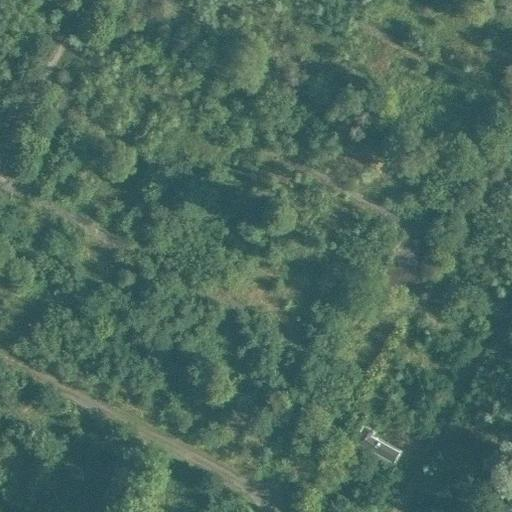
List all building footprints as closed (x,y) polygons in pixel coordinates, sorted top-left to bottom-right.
[(241,0),(223,37),(236,44),(258,0),(241,0)] [(407,20),(415,0),(401,0),(396,15),(407,20)] [(124,37),(140,7),(128,1),(112,31),(124,37)] [(191,2),(184,16),(222,36),(229,22),(191,2)] [(439,7),(430,35),(459,43),(468,15),(439,7)] [(511,46),(511,29),(494,21),(487,35),(511,46)] [(0,41),(0,55),(19,65),(36,30),(25,24),(14,47),(0,41)] [(160,62),(173,34),(160,28),(147,56),(160,62)] [(311,70),(326,38),(315,33),(300,64),(311,70)] [(332,78),(345,86),(369,43),(355,36),(332,78)] [(193,43),(180,77),(193,82),(206,48),(193,43)] [(225,64),(232,52),(218,45),(212,57),(225,64)] [(459,52),(455,65),(471,70),(475,57),(459,52)] [(511,61),(500,56),(491,73),(511,83),(511,61)] [(230,59),(213,102),(225,106),(242,64),(230,59)] [(388,62),(375,98),(388,102),(400,67),(388,62)] [(252,107),(264,113),(277,82),(251,71),(244,87),(258,93),(252,107)] [(0,92),(17,104),(29,86),(11,74),(0,91),(0,92)] [(305,116),(312,119),(324,97),(305,87),(284,126),(296,132),(305,116)] [(123,140),(136,144),(148,112),(135,108),(123,140)] [(333,121),(316,158),(331,165),(348,128),(333,121)] [(372,185),(383,155),(375,151),(383,131),(372,127),(353,178),(372,185)] [(167,172),(182,136),(169,130),(153,166),(167,172)] [(57,195),(85,146),(58,131),(30,180),(57,195)] [(199,184),(213,149),(201,144),(187,179),(199,184)] [(230,201),(246,166),(234,160),(218,195),(230,201)] [(421,201),(457,219),(476,180),(440,162),(421,201)] [(91,171),(75,202),(87,208),(103,176),(91,171)] [(266,215),(281,185),(270,179),(254,209),(266,215)] [(310,182),(300,202),(297,200),(278,237),(319,257),(348,201),(310,182)] [(511,208),(511,191),(498,184),(473,232),(492,242),(510,208),(511,208)] [(182,206),(188,194),(175,187),(169,200),(182,206)] [(112,219),(125,227),(144,196),(131,188),(112,219)] [(174,252),(200,265),(222,220),(197,207),(174,252)] [(159,250),(170,216),(157,212),(146,246),(159,250)] [(374,219),(353,262),(379,275),(400,231),(374,219)] [(28,222),(12,256),(26,262),(42,229),(28,222)] [(225,243),(254,251),(258,236),(230,228),(225,243)] [(78,278),(58,271),(67,246),(49,239),(35,275),(73,290),(78,278)] [(260,291),(273,255),(262,251),(249,287),(260,291)] [(469,263),(463,275),(496,293),(503,282),(469,263)] [(103,312),(122,275),(110,269),(92,306),(103,312)] [(300,289),(321,300),(331,283),(310,271),(300,289)] [(227,280),(224,290),(244,296),(247,286),(227,280)] [(312,332),(328,339),(350,293),(335,286),(312,332)] [(167,334),(183,306),(174,301),(158,329),(167,334)] [(389,304),(380,324),(400,333),(408,313),(389,304)] [(56,351),(66,326),(78,331),(84,317),(53,305),(38,344),(56,351)] [(431,308),(423,322),(441,332),(449,318),(431,308)] [(365,345),(375,325),(362,318),(351,339),(365,345)] [(72,360),(85,365),(98,329),(85,324),(72,360)] [(203,359),(213,332),(200,327),(190,354),(203,359)] [(446,328),(439,339),(461,353),(468,342),(446,328)] [(372,344),(385,352),(393,337),(381,330),(372,344)] [(259,365),(275,339),(262,331),(255,342),(261,345),(252,361),(259,365)] [(233,358),(224,354),(220,364),(240,372),(252,344),(241,340),(233,358)] [(123,343),(107,381),(122,387),(138,349),(123,343)] [(289,383),(296,370),(277,360),(270,373),(289,383)] [(410,382),(417,368),(404,361),(397,375),(410,382)] [(156,400),(172,370),(160,363),(144,394),(156,400)] [(247,369),(241,385),(266,396),(273,381),(247,369)] [(449,403),(455,392),(419,372),(413,383),(449,403)] [(387,396),(400,403),(409,384),(396,378),(387,396)] [(210,405),(214,391),(196,385),(191,399),(210,405)] [(357,401),(327,390),(316,419),(347,430),(357,401)] [(511,399),(495,391),(489,405),(511,416),(511,399)] [(177,419),(188,424),(195,406),(184,401),(177,419)] [(385,419),(426,438),(432,424),(392,405),(385,419)] [(511,416),(510,415),(501,436),(511,441),(511,416)] [(399,453),(370,437),(373,432),(363,427),(354,442),(393,464),(399,453)] [(499,460),(510,463),(511,455),(511,448),(503,446),(499,460)] [(453,474),(490,488),(494,476),(458,462),(453,474)] [(97,472),(90,484),(115,497),(121,486),(97,472)] [(0,488),(21,496),(26,484),(0,474),(0,488)] [(368,484),(362,495),(394,511),(400,501),(368,484)] [(182,511),(199,511),(202,507),(168,490),(162,502),(182,511)] [(446,498),(440,507),(447,511),(458,511),(461,509),(446,498)] [(93,511),(68,502),(63,511),(93,511)]
